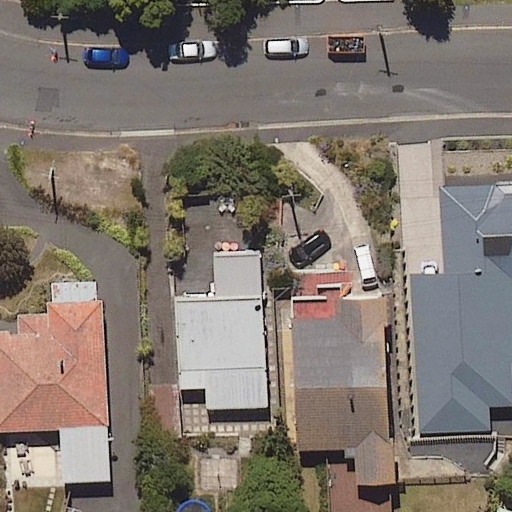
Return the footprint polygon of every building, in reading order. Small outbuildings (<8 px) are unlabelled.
[(511,175),(436,180),(440,252),(408,254),(417,433),(488,429),(486,398),(510,396),(506,319),(511,318),(511,175)] [(262,399),(249,198),(187,202),(190,246),(207,244),(210,287),(172,290),(178,381),(202,380),(203,402),(262,399)] [(378,277),(280,282),(288,440),(329,438),(332,511),(365,511),(389,511),(378,277)] [(109,285),(58,287),(59,317),(15,318),(15,334),(0,334),(0,433),(68,431),(70,486),(116,485),(109,285)] [(239,460),(204,457),(201,486),(237,489),(239,460)]
